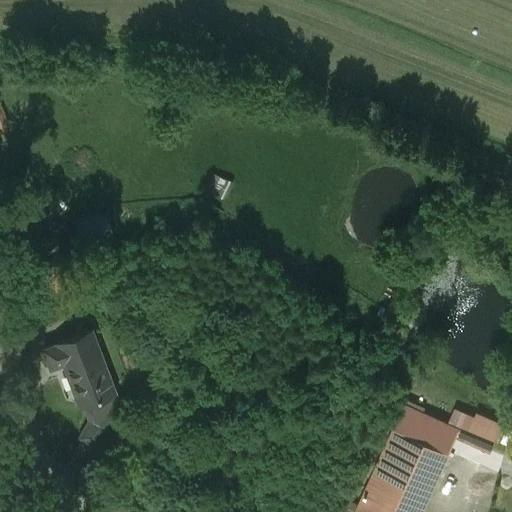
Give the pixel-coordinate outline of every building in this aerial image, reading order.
[(0,128),(8,125),(0,104),(0,128)] [(76,255),(45,267),(52,284),(62,280),(70,301),(91,293),(76,255)] [(112,388),(89,329),(56,341),(57,343),(43,348),(50,365),(63,360),(80,402),(82,401),(99,395),(99,393),(112,388)] [(112,388),(99,393),(99,395),(82,401),(89,418),(80,435),(96,443),(118,403),(112,388)] [(459,430),(403,405),(393,426),(449,451),(459,430)] [(393,426),(354,511),(421,511),(449,451),(393,426)]
